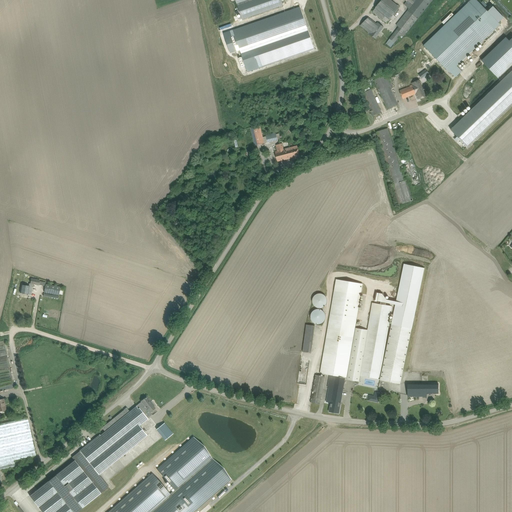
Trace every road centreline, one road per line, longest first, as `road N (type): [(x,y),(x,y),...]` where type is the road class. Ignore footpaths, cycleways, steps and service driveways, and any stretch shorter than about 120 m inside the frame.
road 1 (unclassified): [(152,367),(264,192),(333,127),(340,65),(322,0)]
road 2 (unclassified): [(511,405),(442,423),(330,419),(152,367)]
road 3 (unclassified): [(0,497),(152,367)]
